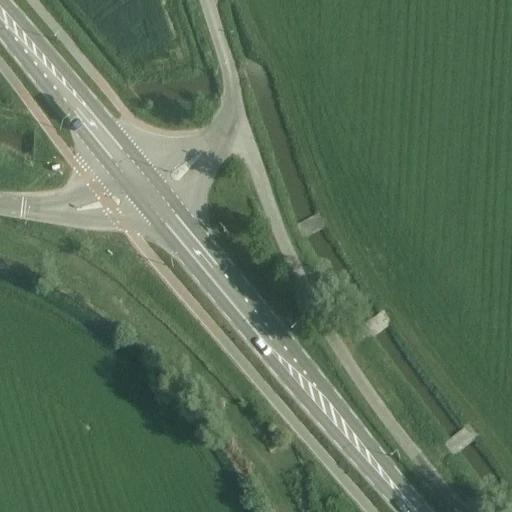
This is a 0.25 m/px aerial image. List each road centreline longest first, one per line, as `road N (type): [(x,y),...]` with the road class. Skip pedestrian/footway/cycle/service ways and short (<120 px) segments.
road 1 (unclassified): [(462,511),(361,385),(305,292),(237,107)]
road 2 (primary): [(423,511),(141,186)]
road 3 (primary): [(141,186),(0,21)]
road 4 (unclassified): [(0,205),(89,208),(141,186)]
road 5 (unclassified): [(237,107),(177,168),(141,186)]
